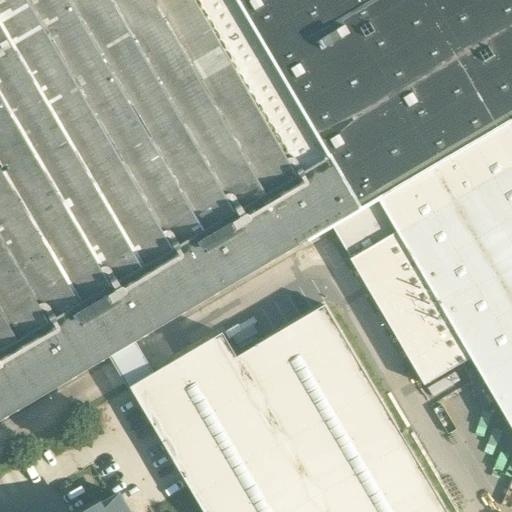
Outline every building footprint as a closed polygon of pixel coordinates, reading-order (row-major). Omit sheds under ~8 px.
[(0,0),(0,421),(113,355),(138,340),(332,226),(359,210),(328,158),(327,159),(234,0),(0,0)] [(511,0),(234,0),(327,159),(328,158),(359,210),(511,120),(511,0)] [(511,120),(359,210),(332,226),(351,259),(396,232),(470,358),(511,430),(511,120)] [(470,358),(396,232),(351,259),(425,385),(470,358)] [(204,511),(451,511),(330,303),(243,354),(229,331),(158,372),(132,387),(204,511)] [(132,387),(158,372),(138,340),(113,355),(132,387)] [(98,506),(88,511),(127,511),(118,496),(117,496),(98,507),(98,506)]
